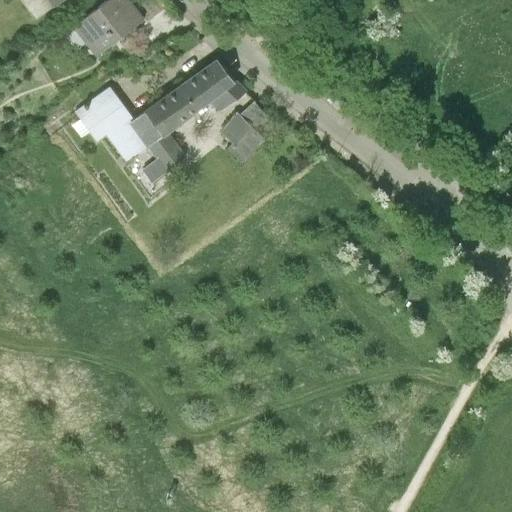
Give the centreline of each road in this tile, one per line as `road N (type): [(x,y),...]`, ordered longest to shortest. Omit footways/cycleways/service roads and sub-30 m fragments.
road 1 (residential): [(201,0),(298,93),(413,181)]
road 2 (track): [(408,511),(511,310)]
road 3 (unclassified): [(413,181),(511,272)]
